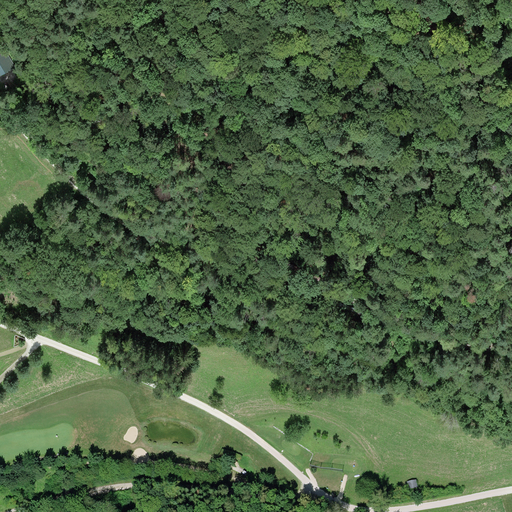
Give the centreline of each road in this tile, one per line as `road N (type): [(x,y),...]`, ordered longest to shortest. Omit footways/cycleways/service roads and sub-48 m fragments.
road 1 (track): [(511,346),(431,335),(296,281),(155,239),(84,194),(0,102)]
road 2 (track): [(511,489),(391,510),(339,504),(207,407),(0,323)]
road 3 (track): [(511,111),(392,114),(246,75),(195,43),(153,0)]
road 4 (track): [(322,496),(146,485),(13,511)]
road 5 (track): [(24,133),(185,187)]
